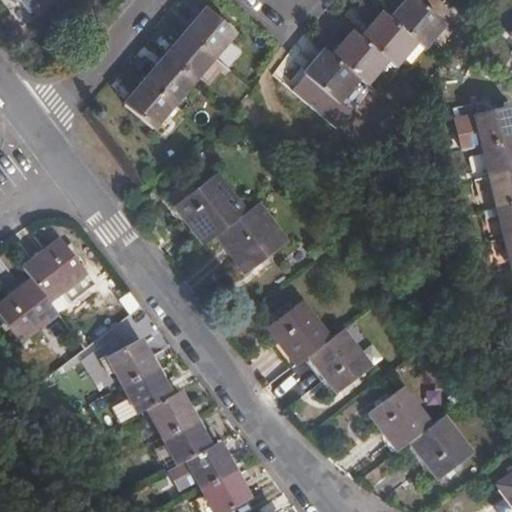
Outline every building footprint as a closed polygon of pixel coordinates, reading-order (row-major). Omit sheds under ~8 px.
[(442,23),(414,0),(404,0),(387,20),(380,14),(358,39),(351,32),(330,58),(322,51),(302,75),(334,103),(356,77),(364,84),(385,60),(392,65),(413,40),(422,47),(442,23)] [(232,33),(203,7),(122,104),(150,128),(232,33)] [(511,265),(511,132),(506,105),(455,118),(462,143),(476,140),(506,267),(511,265)] [(256,204),(244,211),(214,172),(172,204),(201,242),(213,233),(243,272),(284,241),(256,204)] [(33,282),(0,307),(0,313),(20,342),(56,315),(48,303),(87,273),(62,240),(23,268),(33,282)] [(339,330),(327,338),(298,301),(265,327),(292,363),(304,353),(334,392),(367,368),(339,330)] [(141,342),(108,360),(137,415),(147,410),(177,467),(184,463),(210,511),(226,511),(247,501),(218,447),(209,451),(179,394),(170,398),(141,342)] [(440,416),(428,424),(400,388),(366,413),(394,449),(406,440),(436,478),(469,454),(440,416)] [(511,475),(497,488),(511,507),(511,475)]
